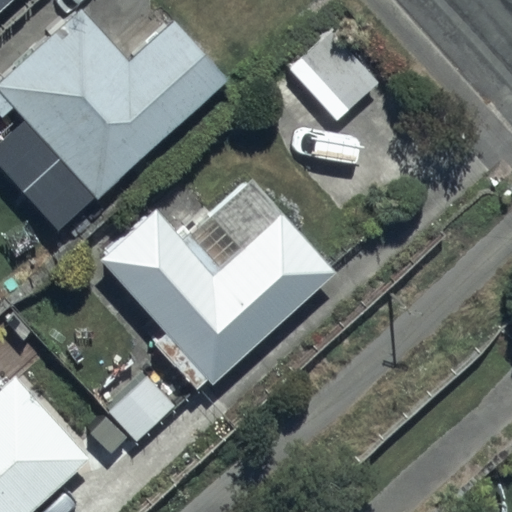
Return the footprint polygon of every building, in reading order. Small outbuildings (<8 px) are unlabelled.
[(221,81),(167,20),(121,61),(76,10),(0,77),(0,113),(6,108),(87,200),(221,81)] [(331,30),(285,69),(330,123),(377,84),(331,30)] [(201,380),(205,384),(327,274),(274,215),(207,274),(150,211),(93,261),(159,334),(147,344),(189,391),(201,380)] [(141,375),(103,411),(108,417),(89,435),(111,458),(130,441),(132,443),(171,406),(141,375)] [(0,511),(25,511),(83,461),(9,377),(0,385),(0,511)]
